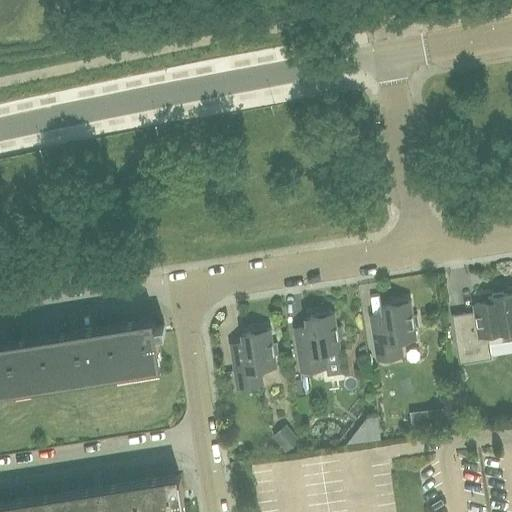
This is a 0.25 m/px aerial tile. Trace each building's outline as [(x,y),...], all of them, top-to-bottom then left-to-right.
[(511,293),(488,297),(489,302),(475,304),(476,311),(452,315),(460,363),(492,358),(490,344),(502,342),(501,332),(511,329),(511,293)] [(371,315),(374,333),(378,359),(403,356),(401,344),(404,340),(416,338),(415,327),(419,326),(418,314),(413,315),(411,301),(408,301),(408,299),(409,299),(409,298),(391,301),(392,302),(392,303),(392,304),(383,305),(384,313),(371,315)] [(328,352),(340,350),(338,339),(343,338),(341,326),(337,327),(334,313),(332,313),(332,311),(333,311),(332,310),(315,313),(315,314),(316,314),(316,315),(316,316),(307,317),(308,325),(295,327),(302,371),(327,368),(325,356),(328,352)] [(155,320),(0,344),(0,387),(162,362),(157,331),(165,330),(164,322),(156,324),(155,320)] [(279,354),(278,342),(273,343),(271,329),(268,329),(268,327),(269,327),(269,326),(251,329),(251,330),(252,330),(252,331),(252,332),(243,333),(244,341),(231,343),(238,387),(263,384),(261,372),(264,368),(276,366),(275,355),(279,354)] [(452,426),(450,409),(437,411),(439,428),(452,426)] [(357,432),(377,440),(384,421),(364,413),(357,432)] [(237,418),(223,420),(225,432),(239,430),(237,418)] [(186,511),(181,478),(1,506),(1,511),(186,511)]
